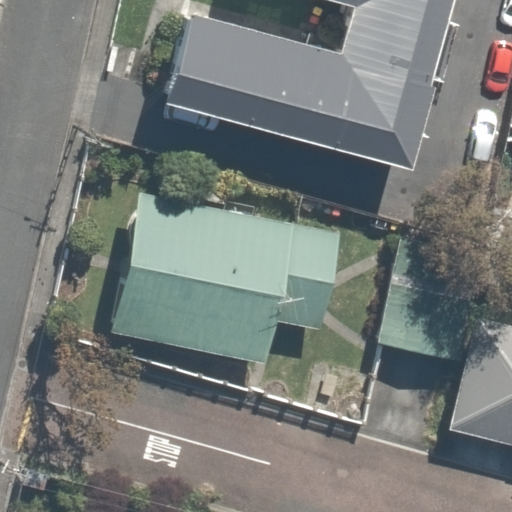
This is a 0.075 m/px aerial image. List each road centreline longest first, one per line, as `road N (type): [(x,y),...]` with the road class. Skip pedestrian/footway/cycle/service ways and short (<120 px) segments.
road 1 (residential): [(433,511),(0,389)]
road 2 (residential): [(47,0),(0,212)]
